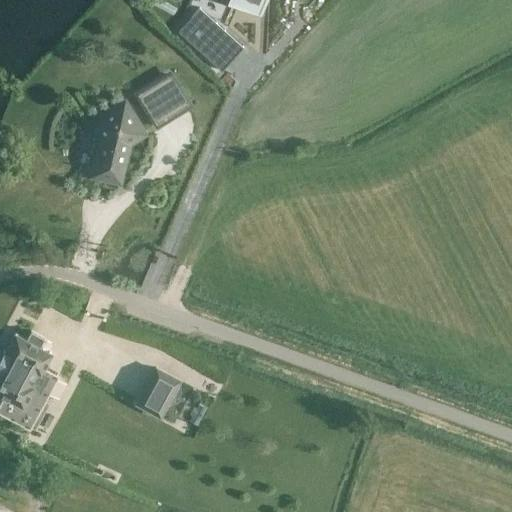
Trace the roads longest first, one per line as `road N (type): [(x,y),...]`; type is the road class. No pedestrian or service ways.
road 1 (unclassified): [(0,277),(30,270),(75,275),(511,436)]
road 2 (track): [(233,146),(168,313)]
